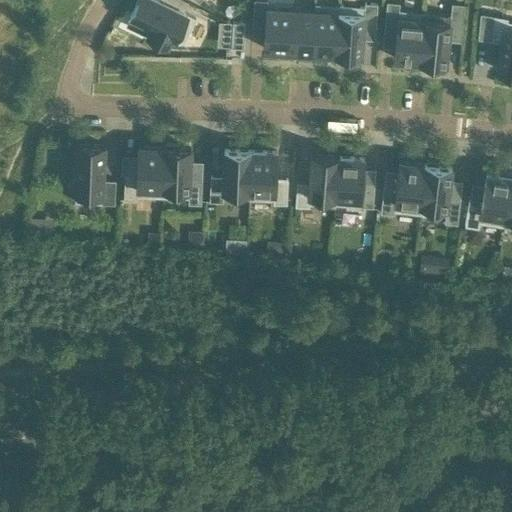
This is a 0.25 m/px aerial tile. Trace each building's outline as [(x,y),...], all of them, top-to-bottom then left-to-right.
[(145,0),(138,15),(155,24),(150,32),(170,42),(175,34),(178,36),(196,1),(194,0),(170,0),(170,1),(167,0),(145,0)] [(341,52),(344,10),(344,4),(322,2),(321,10),(319,50),(341,52)] [(465,39),(469,3),(457,2),(455,14),(429,12),(429,18),(425,59),(450,61),(452,38),(465,39)] [(296,48),(299,9),(274,7),(272,47),(296,48)] [(429,18),(403,15),(404,8),(392,7),(389,31),(401,32),(399,56),(425,59),(429,18)] [(296,48),(319,50),(321,10),(299,9),(296,48)] [(367,53),(370,13),(344,10),(341,52),(367,53)] [(497,18),(492,42),(505,44),(501,68),(511,69),(511,29),(508,28),(509,21),(497,18)] [(231,47),(243,48),(245,23),(232,22),(231,47)] [(85,186),(125,188),(125,166),(113,166),(113,143),(86,142),(85,186)] [(133,167),(133,192),(145,192),(145,185),(171,186),(172,145),(147,145),(146,168),(133,167)] [(171,186),(170,195),(197,196),(197,201),(209,201),(209,178),(196,178),(197,146),(172,145),(171,186)] [(230,188),(256,189),(257,148),(232,147),(231,171),(218,171),(217,195),(230,195),(230,188)] [(257,148),(256,189),(280,191),(280,197),(293,198),(295,174),(281,173),(282,150),(257,148)] [(302,199),(315,200),(315,192),(341,194),(344,154),(318,152),(316,176),(303,175),(302,199)] [(344,154),(341,194),(340,202),(378,205),(380,181),(367,180),(368,155),(344,154)] [(425,211),(431,162),(404,159),(401,187),(388,186),(386,210),(398,211),(399,208),(425,211)] [(464,197),(452,196),(455,165),(431,162),(425,211),(450,214),(449,220),(461,221),(464,197)] [(483,210),(510,215),(511,203),(511,173),(491,170),(487,193),(475,191),(471,216),(482,218),(483,210)] [(441,256),(439,272),(446,273),(448,257),(441,256)] [(481,474),(490,460),(477,451),(468,465),(481,474)]
